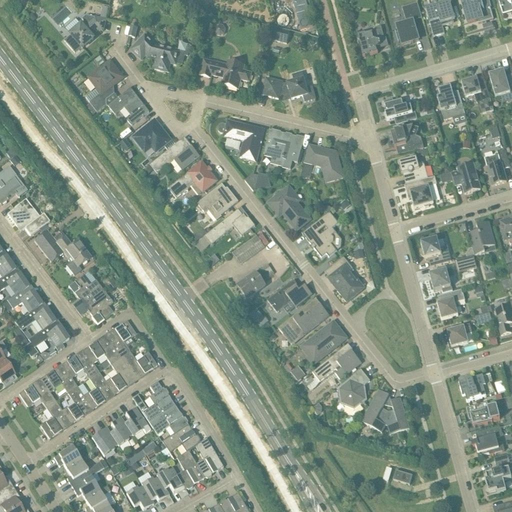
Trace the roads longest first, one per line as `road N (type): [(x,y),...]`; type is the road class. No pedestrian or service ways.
road 1 (secondary): [(285,457),(176,290),(0,57)]
road 2 (residential): [(433,372),(393,379),(191,128)]
road 3 (residential): [(367,133),(356,93),(511,48)]
road 4 (residential): [(367,133),(347,136),(198,99)]
road 5 (residential): [(165,368),(27,463)]
road 6 (residential): [(433,372),(395,228)]
road 7 (residential): [(90,338),(0,221)]
road 8 (residential): [(472,511),(435,376)]
road 9 (residential): [(236,479),(165,368)]
road 10 (residential): [(395,228),(511,196)]
